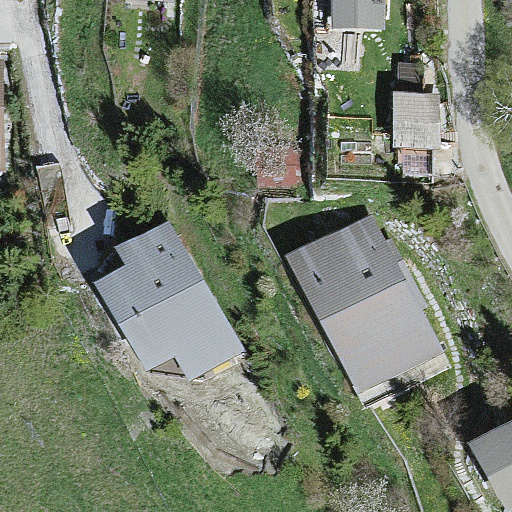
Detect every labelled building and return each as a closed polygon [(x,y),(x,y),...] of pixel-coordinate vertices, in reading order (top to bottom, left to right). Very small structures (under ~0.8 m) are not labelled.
[(380,0),(330,0),(329,34),(378,36),(380,0)] [(438,100),(392,102),(393,157),(440,155),(438,100)] [(132,267),(102,284),(151,366),(178,350),(197,382),(252,350),(172,214),(120,245),(132,267)] [(380,219),(294,261),(364,402),(450,360),(380,219)] [(511,511),(511,430),(467,454),(497,511),(511,511)]
